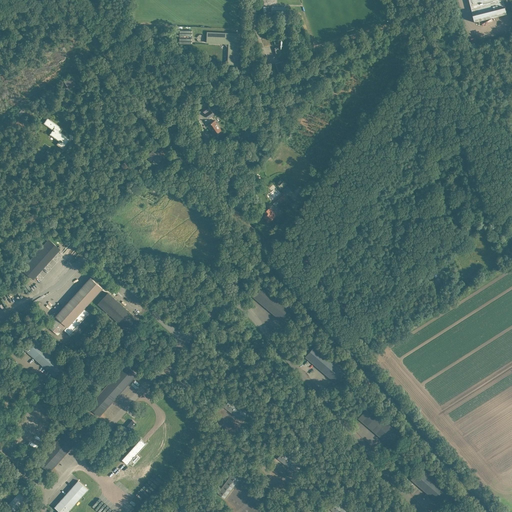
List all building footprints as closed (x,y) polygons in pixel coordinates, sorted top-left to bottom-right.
[(468,0),(474,21),(506,13),(503,0),(468,0)] [(240,36),(237,33),(207,32),(207,43),(224,44),(228,48),(228,64),(232,66),(238,66),(240,36)] [(275,64),(278,73),(287,70),(284,61),(275,64)] [(71,78),(66,81),(70,89),(76,85),(71,78)] [(208,105),(202,109),(208,118),(214,114),(208,105)] [(57,144),(57,145),(62,148),(69,139),(59,132),(60,132),(63,129),(61,127),(60,128),(59,127),(59,126),(47,118),(43,123),(53,130),(51,133),(50,134),(59,141),(57,144)] [(221,130),(215,120),(208,125),(214,135),(221,130)] [(157,163),(163,158),(164,157),(156,148),(149,154),(150,154),(147,157),(151,161),(153,158),(157,163)] [(163,169),(159,165),(152,172),(155,176),(163,169)] [(283,195),(273,203),(276,207),(286,198),(283,195)] [(268,209),(276,216),(277,214),(274,212),(276,209),(272,205),(268,209)] [(268,209),(264,213),(266,215),(264,217),(268,222),(275,216),(268,209)] [(60,249),(52,243),(48,239),(22,269),(33,279),(60,249)] [(480,271),(470,276),(469,277),(471,280),(472,280),(482,275),(480,271)] [(103,288),(91,277),(56,316),(57,317),(56,318),(53,322),(49,326),(58,335),(64,329),(70,334),(89,312),(84,308),(103,288)] [(434,288),(435,291),(441,287),(436,278),(431,281),(435,287),(434,288)] [(254,297),(284,323),(294,312),(264,286),(254,297)] [(136,317),(111,295),(108,293),(98,304),(128,331),(138,320),(136,317)] [(142,305),(138,302),(134,306),(138,310),(142,305)] [(65,365),(44,346),(35,338),(25,349),(28,351),(53,374),(55,376),(65,365)] [(315,345),(312,349),(306,357),(336,383),(346,372),(315,345)] [(102,413),(135,377),(137,374),(126,364),(89,406),(100,416),(102,413)] [(230,399),(224,407),(243,421),(249,414),(230,399)] [(368,407),(365,411),(359,418),(389,444),(399,433),(368,407)] [(133,420),(127,426),(131,430),(137,424),(133,420)] [(52,469),(75,444),(77,442),(66,432),(39,462),(50,471),(52,469)] [(142,440),(142,439),(141,439),(122,459),(123,460),(124,460),(127,463),(128,464),(132,460),(135,463),(140,457),(137,454),(146,444),(145,443),(142,440)] [(77,447),(70,453),(74,457),(80,451),(77,447)] [(283,451),(278,458),(296,472),(302,465),(283,451)] [(421,468),(418,471),(411,479),(442,505),(451,494),(421,468)] [(218,493),(225,498),(239,479),(232,474),(218,493)] [(55,507),(56,508),(60,511),(67,511),(88,489),(88,490),(88,489),(78,480),(78,481),(76,484),(75,485),(72,488),(68,492),(65,495),(62,500),(59,503),(55,507)] [(13,508),(14,509),(15,510),(26,498),(25,498),(25,497),(24,496),(22,494),(21,494),(19,492),(13,500),(11,502),(9,505),(10,506),(11,506),(13,508)] [(94,506),(100,511),(119,511),(123,508),(112,500),(113,499),(108,496),(103,501),(100,498),(94,506)] [(334,511),(349,511),(336,502),(331,509),(334,511)]
